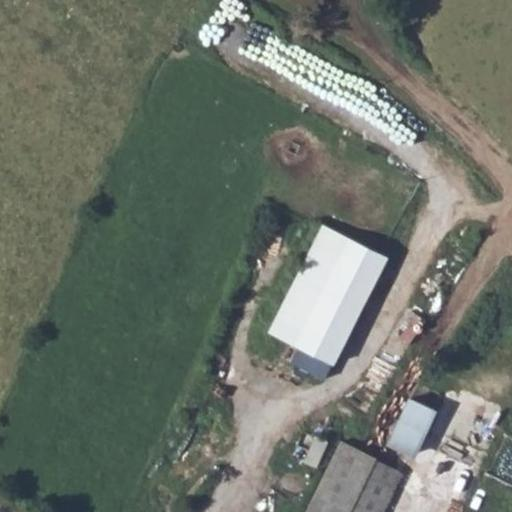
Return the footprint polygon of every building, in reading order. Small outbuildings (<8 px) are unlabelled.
[(275,54),(269,77),(284,81),(290,58),(275,54)] [(298,66),(287,88),(335,112),(346,90),(298,66)] [(387,254),(322,224),(272,331),(337,361),(387,254)] [(410,399),(389,443),(415,455),(435,410),(410,399)] [(381,511),(402,470),(342,442),(335,455),(308,511),(381,511)] [(447,511),(425,499),(417,511),(447,511)]
